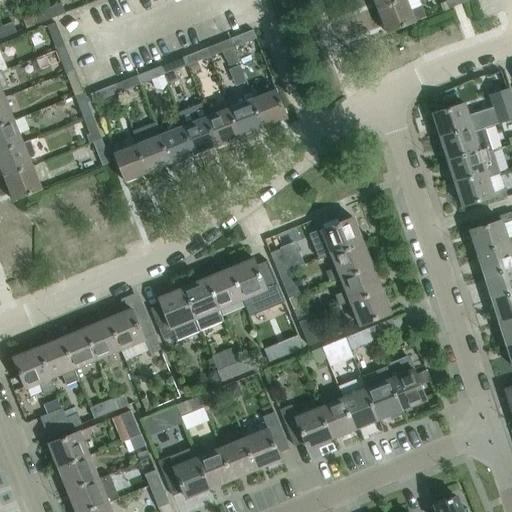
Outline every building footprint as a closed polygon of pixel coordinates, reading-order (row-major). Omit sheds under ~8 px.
[(373,0),(378,10),(401,0),(373,0)] [(387,33),(416,22),(416,21),(415,21),(407,0),(401,0),(378,10),(387,32),(387,33)] [(446,0),(449,8),(469,0),(446,0)] [(61,3),(47,9),(51,18),(65,13),(61,3)] [(51,18),(47,9),(33,14),(37,24),(51,18)] [(13,22),(0,27),(0,31),(3,38),(17,33),(13,22)] [(47,26),(56,49),(64,46),(55,23),(47,26)] [(229,39),(233,47),(256,38),(253,30),(229,39)] [(206,48),(208,52),(210,56),(233,47),(229,39),(206,48)] [(64,46),(56,49),(65,72),(74,69),(64,46)] [(209,56),(208,52),(206,48),(183,57),(187,66),(209,56)] [(183,57),(160,66),(163,75),(186,66),(183,57)] [(240,65),(231,69),(234,78),(243,75),(240,65)] [(163,75),(160,66),(137,75),(140,84),(163,75)] [(74,69),(65,72),(74,95),(83,92),(74,69)] [(3,71),(0,72),(0,98),(5,97),(2,89),(7,87),(8,83),(3,71)] [(117,93),(140,84),(137,75),(114,85),(117,93)] [(93,102),(117,93),(114,85),(90,94),(93,102)] [(276,89),(252,98),(264,127),(288,118),(276,89)] [(495,93),(503,121),(511,117),(511,97),(509,89),(495,93)] [(83,92),(74,95),(84,118),(92,115),(83,92)] [(451,92),(440,96),(443,105),(454,102),(451,92)] [(0,125),(15,120),(5,97),(0,98),(0,125)] [(264,127),(252,98),(229,107),(241,136),(264,127)] [(433,113),(440,136),(471,126),(473,131),(484,128),(480,113),(468,117),(464,103),(433,113)] [(241,136),(229,107),(206,116),(218,145),(241,136)] [(92,115),(84,118),(93,141),(101,138),(92,115)] [(218,145),(206,116),(183,125),(195,154),(218,145)] [(0,152),(24,143),(15,120),(0,125),(0,152)] [(195,154),(183,125),(160,134),(171,163),(195,154)] [(492,151),(484,128),(473,131),(471,126),(440,136),(447,159),(478,150),(480,155),(492,151)] [(171,163),(160,134),(137,143),(148,173),(171,163)] [(101,138),(93,141),(102,165),(110,162),(101,138)] [(33,166),(30,158),(33,157),(36,152),(30,140),(24,143),(0,152),(0,167),(4,177),(33,166)] [(148,173),(137,143),(113,152),(125,182),(148,173)] [(52,165),(82,155),(78,144),(48,155),(52,165)] [(499,174),(492,151),(480,155),(478,150),(447,159),(455,183),(486,173),(487,177),(499,174)] [(43,189),(33,166),(4,177),(14,201),(43,189)] [(462,206),(493,196),(492,193),(487,177),(486,173),(455,183),(462,206)] [(505,189),(492,193),(493,196),(494,200),(507,196),(505,189)] [(499,216),(500,220),(502,220),(503,223),(511,220),(511,211),(511,212),(499,216)] [(353,217),(321,230),(310,235),(316,252),(319,258),(319,259),(331,254),(363,242),(353,217)] [(508,238),(503,223),(502,220),(500,220),(470,230),(477,253),(510,242),(508,238)] [(372,265),(363,242),(331,254),(336,267),(326,272),(330,282),(340,277),(372,265)] [(511,250),(511,246),(510,242),(477,253),(484,275),(511,266),(511,250)] [(281,248),(270,253),(279,275),(290,270),(281,248)] [(253,258),(230,268),(243,299),(266,290),(266,289),(277,284),(267,261),(256,265),(253,258)] [(381,288),(372,265),(340,277),(346,291),(336,296),(340,305),(350,301),(381,288)] [(511,266),(484,275),(492,299),(511,292),(511,266)] [(243,299),(230,268),(206,278),(220,309),(243,299)] [(300,294),(290,270),(279,275),(289,298),(300,294)] [(220,309),(206,278),(183,287),(195,319),(200,330),(223,321),(219,309),(220,309)] [(195,319),(183,287),(159,297),(161,304),(150,308),(160,332),(170,328),(171,329),(175,339),(200,330),(195,319)] [(391,313),(381,288),(350,301),(360,325),(391,313)] [(511,292),(492,299),(499,322),(511,317),(511,292)] [(304,306),(294,311),(299,322),(309,317),(304,306)] [(108,318),(121,350),(125,360),(148,350),(150,354),(161,350),(154,334),(145,311),(134,315),(131,308),(108,318)] [(314,328),(309,317),(299,322),(303,333),(314,328)] [(511,317),(499,322),(506,344),(511,342),(511,317)] [(121,350),(108,318),(83,328),(97,360),(121,350)] [(369,328),(373,338),(395,329),(391,319),(369,328)] [(97,360),(83,328),(60,338),(74,370),(97,360)] [(362,343),(373,338),(369,328),(358,332),(362,343)] [(321,347),(324,356),(325,358),(350,348),(345,337),(321,347)] [(78,380),(74,370),(60,338),(37,347),(51,379),(63,374),(67,385),(78,380)] [(51,379),(37,347),(13,357),(26,389),(27,389),(27,388),(39,383),(44,395),(56,390),(51,379)] [(311,351),(315,362),(325,358),(324,356),(321,347),(311,351)] [(251,356),(240,361),(245,371),(255,366),(251,356)] [(409,358),(385,368),(403,409),(426,400),(420,384),(416,374),(409,358)] [(245,371),(240,361),(229,366),(233,376),(245,371)] [(403,409),(385,368),(373,373),(377,383),(366,388),(379,419),(403,409)] [(215,369),(205,374),(209,384),(219,380),(215,369)] [(427,369),(416,374),(420,384),(431,380),(427,369)] [(511,385),(503,388),(511,416),(511,385)] [(379,419),(366,388),(342,398),(355,429),(379,419)] [(139,396),(146,411),(153,408),(146,393),(139,396)] [(209,393),(199,397),(203,407),(213,402),(209,393)] [(114,399),(118,409),(127,405),(123,395),(114,399)] [(118,409),(114,399),(113,396),(89,406),(94,418),(105,414),(118,409)] [(203,407),(199,397),(177,406),(181,415),(203,407)] [(355,429),(342,398),(318,407),(331,439),(355,429)] [(331,439),(318,407),(296,416),(291,405),(279,410),(294,446),(305,442),(308,448),(331,439)] [(71,428),(66,417),(62,408),(40,417),(48,437),(71,428)] [(267,428),(243,438),(256,469),(281,459),(278,453),(289,448),(274,412),(262,417),(267,428)] [(77,413),(66,417),(71,428),(81,424),(77,413)] [(118,438),(119,442),(139,434),(130,413),(120,417),(126,430),(122,432),(123,435),(118,438)] [(48,444),(58,468),(89,455),(80,431),(48,444)] [(143,446),(139,434),(119,442),(120,443),(122,443),(126,453),(134,450),(143,446)] [(256,469),(243,438),(219,447),(233,479),(256,469)] [(233,479),(219,447),(208,452),(204,442),(192,447),(196,457),(209,489),(233,479)] [(196,457),(192,447),(157,461),(171,496),(182,492),(185,498),(209,489),(196,457)] [(137,454),(140,462),(150,458),(146,450),(137,454)] [(99,478),(89,455),(58,468),(68,491),(99,478)] [(145,474),(149,485),(157,482),(160,481),(155,470),(145,474)] [(110,474),(99,478),(68,491),(76,511),(83,511),(109,502),(120,497),(110,474)] [(160,481),(157,482),(149,485),(158,508),(169,503),(160,481)] [(467,511),(466,508),(464,508),(465,509),(462,510),(456,496),(434,505),(437,511),(467,511)] [(112,511),(109,502),(83,511),(112,511)]
